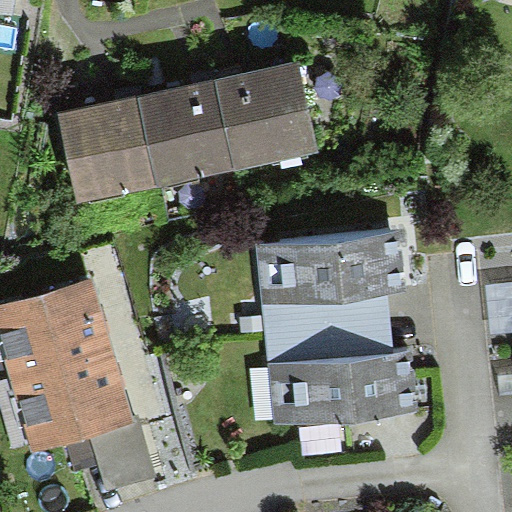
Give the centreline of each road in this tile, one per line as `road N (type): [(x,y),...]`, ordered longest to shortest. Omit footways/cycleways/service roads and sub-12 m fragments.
road 1 (residential): [(473,465),(304,480),(172,511)]
road 2 (residential): [(473,465),(457,267)]
